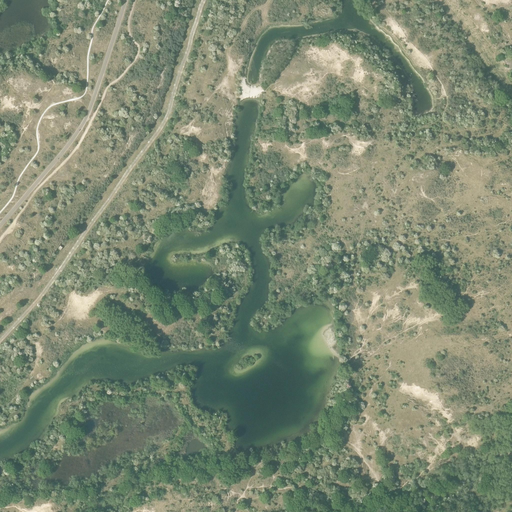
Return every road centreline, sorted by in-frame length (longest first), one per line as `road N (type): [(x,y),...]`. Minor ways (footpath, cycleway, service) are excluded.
road 1 (track): [(0,341),(161,128),(206,0)]
road 2 (unknown): [(0,240),(75,149),(108,85),(136,58),(128,24),(134,0)]
road 3 (track): [(438,0),(511,96)]
